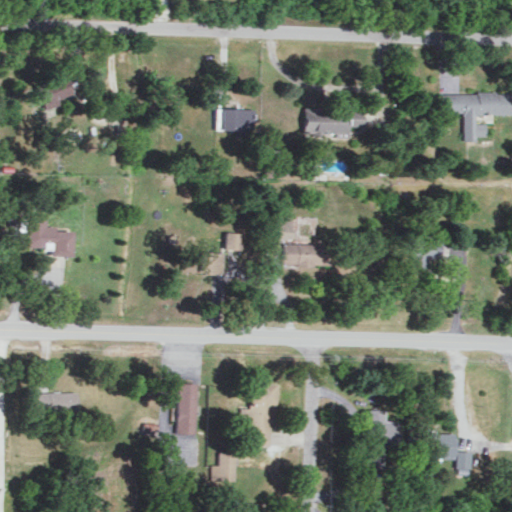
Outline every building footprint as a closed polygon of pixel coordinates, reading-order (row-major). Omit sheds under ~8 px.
[(67,91),(61,73),(32,83),(40,107),(56,101),(54,96),(67,91)] [(510,113),(510,91),(441,91),(440,111),(461,111),(460,139),(473,139),(473,134),(483,134),(483,122),(473,122),(473,112),(510,113)] [(251,106),(218,106),(218,127),(251,127),(251,106)] [(359,107),(301,107),(301,131),(334,131),(334,136),(347,136),(347,125),(360,125),(359,107)] [(69,229),(51,229),(51,224),(42,224),(43,216),(24,216),(23,245),(48,246),(48,253),(68,254),(69,229)] [(290,218),(273,217),(273,237),(289,237),(290,218)] [(239,248),(240,231),(224,230),(223,247),(239,248)] [(437,257),(436,237),(408,238),(409,266),(423,266),(422,257),(437,257)] [(279,263),(327,264),(328,243),(280,241),(279,263)] [(222,270),(222,250),(186,249),(186,270),(222,270)] [(194,431),(195,382),(175,381),(174,431),(194,431)] [(271,381),(247,381),(246,444),(270,445),(271,381)] [(75,410),(76,391),(33,390),(32,409),(75,410)] [(396,420),(382,420),(382,408),(364,408),(364,467),(381,467),(381,448),(396,448),(396,420)] [(452,432),(424,431),(423,457),(452,458),(452,432)] [(468,449),(454,449),(454,472),(468,473),(468,449)] [(233,451),(216,451),(216,463),(210,463),(210,479),(233,478),(233,451)]
